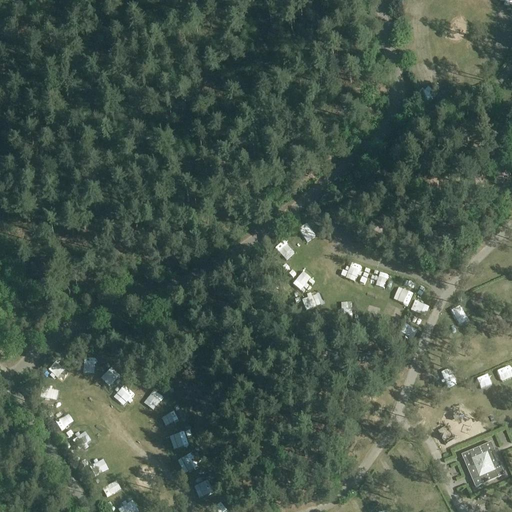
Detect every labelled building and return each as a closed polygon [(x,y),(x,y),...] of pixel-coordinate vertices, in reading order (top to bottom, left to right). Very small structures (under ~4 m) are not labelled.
[(408,21),(420,24),(423,12),(411,9),(408,21)] [(411,47),(428,46),(427,32),(410,33),(411,47)] [(296,241),(304,250),(313,243),(304,234),(296,241)] [(287,250),(278,258),(286,267),(296,259),(287,250)] [(405,289),(401,298),(413,303),(416,294),(405,289)] [(313,291),(297,291),(297,304),(307,304),(307,297),(314,297),(313,291)] [(392,320),(403,324),(406,314),(396,310),(392,320)] [(57,368),(50,376),(62,387),(70,379),(57,368)] [(505,382),(500,391),(505,393),(510,385),(505,382)] [(58,392),(49,392),(50,403),(58,403),(58,392)] [(502,413),(507,405),(494,396),(488,404),(502,413)] [(163,420),(170,432),(179,427),(172,415),(163,420)] [(366,423),(361,425),(366,439),(372,437),(366,423)] [(183,462),(195,456),(187,440),(175,446),(183,462)] [(491,443),(461,456),(475,488),(505,475),(491,443)] [(185,465),(189,476),(200,472),(195,461),(185,465)] [(409,481),(417,474),(412,468),(404,475),(409,481)] [(107,502),(121,497),(117,485),(103,490),(107,502)]
